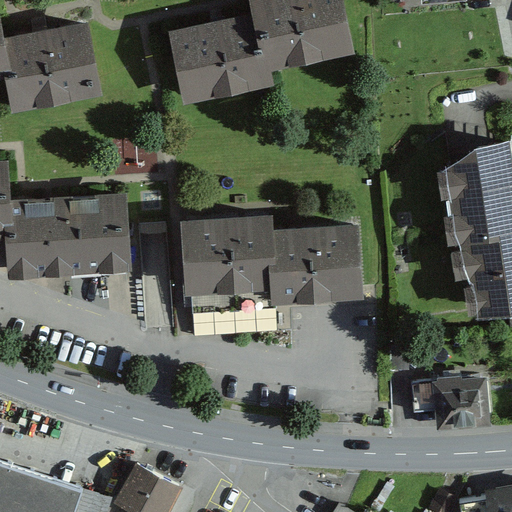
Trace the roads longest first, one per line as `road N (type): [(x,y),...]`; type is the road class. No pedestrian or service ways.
road 1 (primary): [(511,449),(371,453),(235,440)]
road 2 (primary): [(235,440),(101,409),(0,373)]
road 3 (unknown): [(165,357),(230,349),(325,364)]
